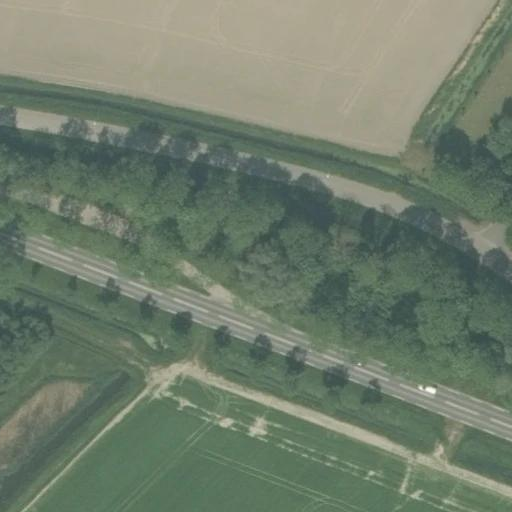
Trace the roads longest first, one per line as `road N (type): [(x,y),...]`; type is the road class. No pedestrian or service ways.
road 1 (primary): [(511,426),(0,236)]
road 2 (unclassified): [(511,271),(394,204),(214,155),(0,113)]
road 3 (track): [(0,308),(122,356),(144,374)]
